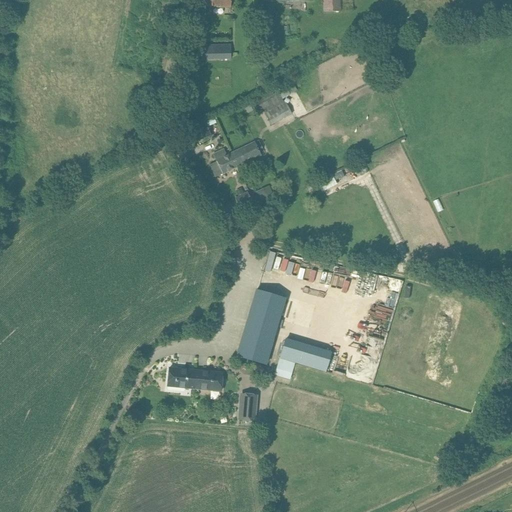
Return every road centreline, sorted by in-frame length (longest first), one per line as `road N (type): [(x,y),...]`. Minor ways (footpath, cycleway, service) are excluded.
road 1 (unclassified): [(236,232),(169,133),(167,75),(186,0)]
road 2 (unclassified): [(59,511),(119,406)]
